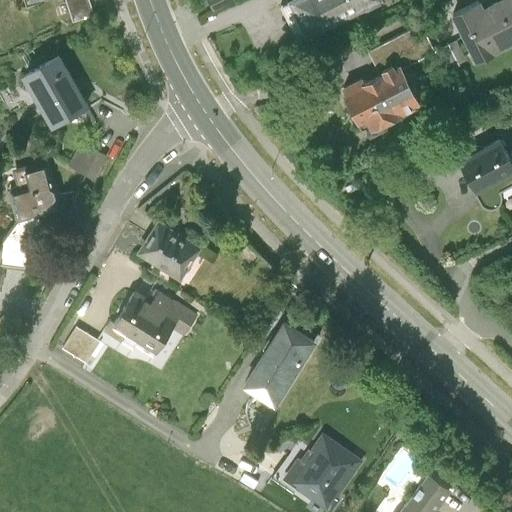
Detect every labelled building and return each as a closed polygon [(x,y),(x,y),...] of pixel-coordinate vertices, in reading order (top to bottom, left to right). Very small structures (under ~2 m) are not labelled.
[(90,0),(66,0),(71,19),(94,14),(90,0)] [(293,0),(294,1),(284,6),(299,35),(309,30),(311,35),(378,0),(293,0)] [(511,0),(499,0),(485,8),(481,1),(453,16),(479,62),(511,43),(511,0)] [(370,50),(379,69),(400,59),(418,95),(470,69),(455,40),(434,51),(421,25),(370,50)] [(61,54),(24,74),(51,126),(88,106),(61,54)] [(364,76),(344,87),(361,120),(367,117),(372,127),(422,102),(418,95),(400,59),(379,69),(382,74),(367,81),(364,76)] [(511,170),(496,138),(454,159),(474,199),(478,204),(483,205),(487,207),(493,203),(496,197),(496,190),(511,181),(511,170)] [(107,156),(83,145),(73,166),(97,177),(107,156)] [(7,172),(19,223),(42,216),(62,210),(49,161),(7,172)] [(19,223),(7,245),(3,266),(29,270),(31,252),(34,244),(47,240),(42,216),(19,223)] [(198,247),(156,222),(137,254),(179,279),(198,247)] [(157,292),(149,305),(175,322),(171,328),(185,337),(197,318),(157,292)] [(149,305),(132,294),(112,324),(129,335),(155,352),(171,328),(175,322),(149,305)] [(313,342),(283,323),(244,384),(256,392),(274,403),(313,342)] [(129,335),(112,324),(105,333),(123,345),(129,335)] [(77,329),(63,349),(87,365),(101,344),(77,329)] [(266,416),(274,403),(256,392),(248,405),(266,416)] [(323,434),(289,483),(327,509),(361,461),(323,434)] [(428,474),(399,511),(434,511),(451,491),(428,474)]
